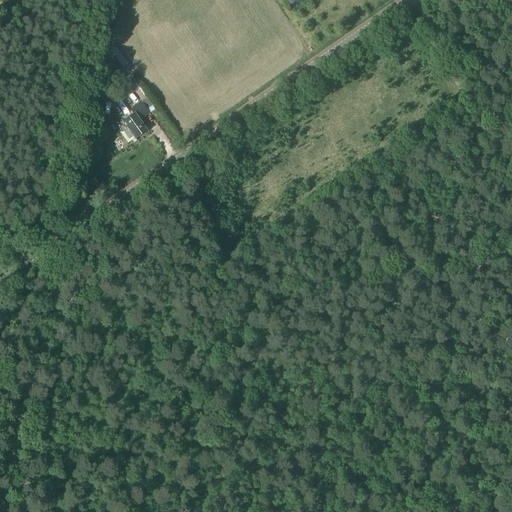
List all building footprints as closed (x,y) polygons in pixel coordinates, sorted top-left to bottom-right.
[(286,0),(292,8),(304,0),(286,0)] [(110,65),(115,73),(128,64),(114,46),(110,65)] [(130,68),(124,72),(130,81),(136,77),(130,68)] [(135,140),(146,132),(138,121),(149,113),(141,102),(130,110),(134,115),(123,123),(135,140)] [(120,119),(129,113),(126,109),(124,110),(119,104),(112,109),(120,119)] [(154,117),(160,115),(157,108),(151,111),(154,117)] [(142,144),(152,135),(148,131),(138,140),(142,144)]
